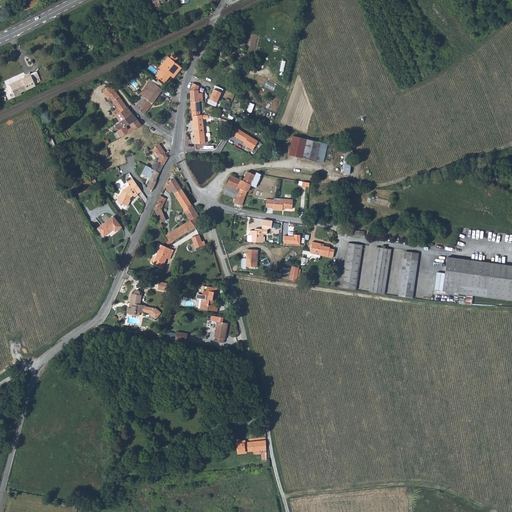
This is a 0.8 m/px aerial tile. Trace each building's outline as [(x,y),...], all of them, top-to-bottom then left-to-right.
[(34,0),(31,0),(23,4),(27,11),(38,6),(34,0)] [(27,11),(23,4),(19,6),(22,14),(27,11)] [(237,50),(227,48),(225,56),(231,57),(231,56),(235,57),(237,50)] [(160,70),(157,74),(161,77),(159,79),(163,83),(170,76),(173,78),(178,72),(172,67),(175,64),(168,57),(158,68),(160,70)] [(175,64),(172,67),(178,72),(181,68),(175,64)] [(36,85),(30,73),(24,76),(25,78),(10,86),(16,97),(21,94),(21,92),(36,85)] [(142,97),(135,107),(143,115),(153,104),(161,91),(150,81),(139,95),(142,97)] [(190,91),(190,103),(199,102),(202,101),(201,93),(198,93),(198,90),(199,86),(192,83),(190,90),(191,90),(190,91)] [(110,99),(117,109),(124,103),(116,92),(110,85),(103,90),(107,96),(105,97),(107,100),(110,99)] [(222,89),(214,86),(207,104),(215,108),(222,89)] [(199,102),(190,103),(192,116),(202,115),(204,115),(204,112),(200,112),(199,102)] [(117,109),(113,112),(116,116),(118,114),(119,118),(121,120),(125,118),(132,113),(127,107),(124,103),(117,109)] [(137,120),(132,113),(125,118),(121,120),(118,122),(119,123),(115,125),(119,131),(130,125),(137,120)] [(192,116),(194,144),(204,144),(204,136),(202,120),(208,119),(208,116),(204,115),(202,115),(192,116)] [(119,131),(115,133),(119,138),(128,133),(134,130),(142,125),(137,120),(130,125),(119,131)] [(233,125),(230,124),(226,131),(230,134),(232,131),(235,127),(233,125)] [(142,125),(134,130),(138,135),(141,133),(146,140),(152,149),(159,144),(148,129),(145,130),(142,125)] [(245,133),(235,127),(232,131),(233,135),(238,138),(241,132),(245,134),(245,133)] [(248,135),(245,133),(245,134),(241,132),(238,138),(244,142),(248,135)] [(258,141),(248,135),(244,142),(244,145),(252,150),(258,141)] [(289,156),(302,159),(306,140),(293,137),(289,156)] [(306,140),(302,159),(315,162),(319,143),(306,140)] [(319,143),(315,162),(322,164),(327,145),(319,143)] [(152,149),(149,150),(151,153),(152,153),(155,156),(160,157),(165,153),(159,144),(152,149)] [(107,150),(100,152),(102,158),(108,156),(107,150)] [(160,157),(157,162),(163,166),(168,158),(168,157),(165,153),(160,157)] [(331,160),(330,165),(349,170),(350,164),(331,160)] [(152,168),(160,172),(163,166),(157,162),(156,161),(152,168)] [(152,168),(147,166),(144,173),(152,177),(151,179),(147,188),(152,190),(155,183),(157,178),(160,172),(152,168)] [(231,176),(223,194),(235,199),(238,194),(245,196),(247,192),(250,186),(256,189),(262,177),(256,174),(255,176),(248,172),(244,178),(242,181),(231,176)] [(119,197),(118,201),(121,206),(123,205),(128,207),(130,202),(129,202),(131,196),(133,196),(134,197),(137,195),(137,194),(142,191),(138,187),(133,178),(126,183),(129,187),(123,190),(120,198),(119,197)] [(167,181),(165,186),(169,192),(172,191),(184,209),(183,210),(189,220),(166,234),(170,242),(195,227),(194,226),(190,220),(198,216),(191,205),(174,178),(167,181)] [(90,179),(80,184),(82,189),(93,184),(90,179)] [(235,199),(234,204),(241,206),(245,196),(238,194),(235,199)] [(160,196),(154,210),(159,207),(159,208),(160,208),(165,198),(160,196)] [(267,199),(267,207),(274,207),(274,209),(284,209),(283,207),(292,208),(294,200),(274,198),(274,199),(267,199)] [(159,207),(154,210),(159,221),(164,218),(159,208),(159,207)] [(113,215),(95,229),(102,237),(113,229),(115,231),(122,226),(113,215)] [(194,226),(200,222),(198,216),(190,220),(194,226)] [(245,242),(249,242),(260,243),(261,234),(265,234),(265,229),(253,228),(253,230),(247,230),(247,235),(245,235),(245,242)] [(198,235),(191,237),(195,247),(205,244),(203,240),(201,241),(198,235)] [(284,236),(283,244),(300,245),(301,236),(294,235),(294,237),(284,236)] [(309,252),(308,255),(319,257),(319,256),(331,258),(333,250),(329,249),(329,247),(319,246),(319,244),(310,243),(309,252)] [(347,243),(340,287),(355,290),(361,246),(347,243)] [(162,267),(166,258),(170,249),(160,244),(151,263),(162,267)] [(376,248),(368,292),(377,293),(383,294),(390,250),(376,248)] [(247,259),(245,259),(241,258),(240,260),(240,266),(241,268),(244,268),(245,266),(256,267),(257,250),(246,249),(246,253),(247,253),(247,259)] [(301,251),(299,263),(307,264),(308,255),(309,252),(301,251)] [(404,252),(397,296),(412,298),(419,254),(404,252)] [(511,267),(447,258),(445,273),(436,272),(433,290),(511,301),(511,267)] [(290,267),(288,280),(296,281),(298,269),(298,268),(290,267)] [(157,284),(156,293),(165,294),(166,285),(157,284)] [(200,309),(211,311),(212,305),(212,298),(215,298),(216,286),(207,285),(206,286),(201,284),(200,293),(197,293),(196,297),(202,298),(200,309)] [(131,306),(129,306),(127,306),(127,312),(135,313),(135,310),(139,311),(144,312),(144,311),(150,312),(155,315),(160,309),(155,305),(154,306),(148,306),(140,304),(141,294),(139,294),(140,291),(139,289),(137,289),(136,288),(134,289),(133,290),(133,293),(131,293),(130,301),(131,301),(131,306)] [(225,329),(223,328),(224,322),(216,321),(213,337),(215,337),(214,341),(222,342),(222,338),(224,338),(225,329)] [(175,331),(174,338),(186,340),(187,333),(175,331)] [(245,396),(235,398),(236,404),(246,403),(245,396)] [(238,443),(235,443),(236,452),(240,452),(240,453),(246,453),(246,451),(265,449),(265,441),(244,442),(244,441),(241,441),(241,440),(238,441),(238,443)]
